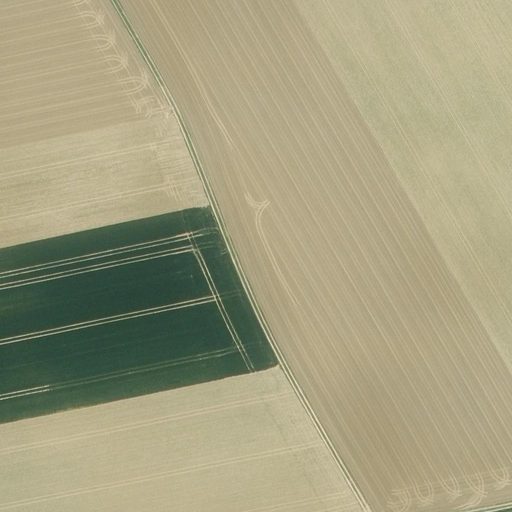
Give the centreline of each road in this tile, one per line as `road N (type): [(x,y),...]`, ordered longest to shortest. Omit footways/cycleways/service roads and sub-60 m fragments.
road 1 (track): [(361,511),(254,310),(181,125),(107,0)]
road 2 (track): [(181,125),(511,106)]
